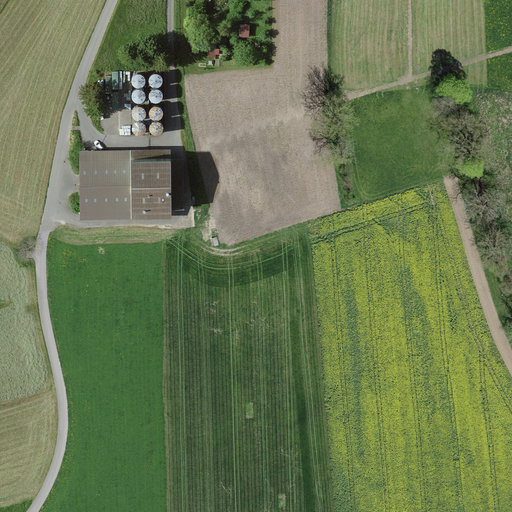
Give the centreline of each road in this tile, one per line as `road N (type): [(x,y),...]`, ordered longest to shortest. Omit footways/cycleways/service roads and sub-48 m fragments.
road 1 (unclassified): [(74,97),(40,270),(63,426),(31,511)]
road 2 (residential): [(74,97),(99,139),(168,136),(170,0)]
